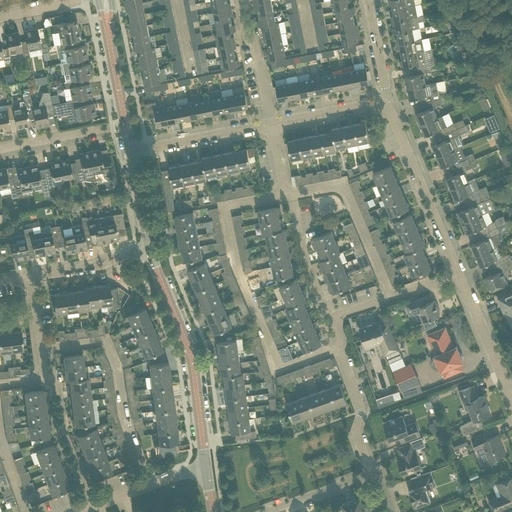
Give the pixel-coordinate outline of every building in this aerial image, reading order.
[(227,3),(226,0),(214,0),(211,1),(214,12),(231,8),(230,3),(227,3)] [(273,12),(271,0),(253,4),(254,9),(257,9),(258,15),(273,12)] [(350,2),(349,0),(331,0),(333,12),(337,11),(348,8),(347,3),(350,2)] [(415,5),(413,0),(387,0),(389,5),(391,4),(392,10),(407,7),(415,5)] [(145,14),(142,3),(125,6),(126,12),(129,11),(130,17),(145,14)] [(417,17),(415,5),(407,7),(392,10),(394,16),(391,16),(392,22),(410,18),(417,17)] [(354,7),(348,8),(337,11),(339,22),(353,19),(352,13),(355,13),(354,7)] [(232,14),(231,8),(214,12),(216,23),(231,20),(230,14),(232,14)] [(275,22),(273,12),(258,15),(259,20),(257,21),(258,27),(263,26),(263,25),(275,23),(275,22)] [(147,25),(145,14),(130,17),(131,22),(128,23),(129,28),(147,25)] [(424,20),(423,15),(417,17),(410,18),(392,22),(393,27),(396,27),(397,32),(420,28),(418,22),(424,20)] [(355,25),(353,19),(339,22),(341,33),(358,30),(357,24),(355,25)] [(67,22),(52,25),(54,32),(58,31),(61,43),(61,44),(73,41),(81,40),(78,27),(77,21),(77,20),(75,21),(71,22),(70,22),(67,22)] [(231,20),(216,23),(218,34),(230,32),(236,31),(234,25),(232,26),(231,20)] [(278,22),(275,22),(275,23),(263,25),(263,26),(264,31),(262,31),(263,37),(281,34),(278,22)] [(149,36),(147,25),(129,28),(131,34),(133,34),(134,39),(149,36)] [(24,31),(26,41),(28,51),(29,50),(40,48),(41,52),(48,51),(45,37),(39,38),(37,28),(24,31)] [(398,38),(395,39),(397,44),(414,41),(412,29),(397,32),(398,38)] [(359,35),(358,30),(341,33),(344,45),(358,42),(357,36),(359,35)] [(26,41),(20,42),(18,32),(5,35),(8,48),(9,54),(10,54),(21,52),(22,56),(29,55),(29,50),(28,51),(26,41)] [(218,34),(215,35),(217,46),(235,43),(234,37),(231,37),(230,32),(218,34)] [(283,45),(281,34),(263,37),(264,43),(267,42),(268,48),(283,45)] [(151,47),(149,36),(134,39),(135,45),(133,45),(134,51),(140,50),(139,50),(151,47)] [(414,41),(397,44),(398,50),(400,49),(401,55),(416,52),(424,50),(422,39),(414,41)] [(9,54),(8,48),(2,49),(0,40),(0,60),(3,60),(4,63),(11,61),(10,54),(9,54)] [(61,43),(59,44),(60,49),(60,51),(65,50),(67,62),(77,60),(87,58),(85,45),(74,47),(73,41),(61,44),(61,43)] [(236,48),(235,43),(217,46),(219,57),(234,54),(233,49),(236,48)] [(285,56),(283,45),(268,48),(269,53),(267,54),(268,60),(285,56)] [(139,62),(156,58),(154,47),(151,47),(139,50),(140,50),(141,55),(138,56),(139,62)] [(402,60),(400,61),(401,67),(411,65),(412,65),(415,64),(419,63),(419,68),(427,67),(424,50),(416,52),(401,55),(402,60)] [(235,60),(234,54),(219,57),(221,69),(239,65),(238,59),(235,60)] [(159,69),(156,58),(139,62),(140,67),(143,67),(144,72),(159,69)] [(67,62),(62,63),(65,73),(69,72),(71,81),(78,80),(91,77),(88,64),(78,66),(77,60),(67,62)] [(283,65),(282,60),(271,62),(272,68),(277,67),(283,65)] [(183,64),(172,67),(173,72),(179,71),(180,77),(185,76),(184,70),(183,64)] [(414,75),(404,77),(407,88),(425,85),(423,74),(432,72),(431,66),(427,67),(419,68),(415,68),(416,75),(414,75)] [(369,85),(366,68),(354,70),(357,85),(363,84),(363,86),(369,85)] [(161,81),(159,69),(144,72),(145,78),(143,78),(144,84),(161,81)] [(357,85),(354,70),(343,72),(346,90),(352,89),(352,86),(357,85)] [(346,90),(343,72),(332,75),(335,89),(340,88),(341,91),(346,90)] [(12,74),(4,75),(6,83),(14,82),(12,74)] [(335,89),(332,75),(321,77),(324,94),(330,93),(329,91),(335,89)] [(324,94),(321,77),(309,79),(312,94),(318,93),(318,95),(324,94)] [(312,94),(309,79),(298,81),(302,99),(307,98),(307,95),(312,94)] [(65,89),(63,89),(66,101),(67,101),(72,100),(82,99),(92,97),(89,84),(79,86),(78,80),(71,81),(64,82),(65,89)] [(302,99),(298,81),(287,84),(290,98),(295,97),(296,100),(302,99)] [(436,82),(425,85),(407,88),(409,100),(431,95),(432,101),(440,98),(447,96),(446,93),(438,90),(436,82)] [(290,98),(287,84),(275,86),(279,103),(285,102),(284,99),(290,98)] [(13,108),(15,118),(14,118),(16,129),(30,126),(27,116),(33,115),(34,114),(32,107),(29,88),(23,89),(24,93),(23,94),(24,102),(25,106),(20,107),(13,108)] [(33,107),(32,107),(34,114),(33,115),(36,128),(49,125),(47,115),(53,113),(52,105),(50,99),(49,92),(42,94),(38,104),(39,106),(33,107)] [(235,94),(233,94),(237,112),(242,110),(242,108),(248,107),(247,105),(245,95),(245,92),(235,94)] [(237,112),(233,94),(222,96),(225,111),(230,110),(231,113),(237,112)] [(225,111),(222,96),(211,99),(214,116),(220,115),(219,112),(225,111)] [(441,103),(440,98),(432,101),(435,106),(441,103)] [(68,101),(52,105),(53,113),(54,116),(67,113),(74,112),(76,120),(78,119),(79,122),(84,121),(84,118),(96,116),(94,109),(93,103),(83,105),(82,99),(72,100),(67,101),(68,101)] [(214,116),(211,99),(199,101),(202,116),(208,115),(209,117),(214,116)] [(202,116),(199,101),(188,103),(192,121),(197,119),(197,117),(202,116)] [(155,102),(144,104),(147,119),(156,117),(157,125),(163,124),(164,126),(169,125),(166,108),(165,104),(155,106),(155,102)] [(192,121),(188,103),(177,105),(180,120),(185,119),(186,122),(192,121)] [(0,111),(0,131),(11,130),(9,120),(14,118),(15,118),(13,108),(12,104),(5,105),(6,110),(0,111)] [(180,120),(177,105),(166,108),(169,125),(175,124),(174,121),(180,120)] [(420,125),(437,118),(433,107),(415,114),(420,125)] [(493,115),(485,118),(487,123),(495,119),(493,115)] [(442,129),(437,118),(420,125),(424,136),(442,129)] [(365,122),(354,124),(358,143),(369,141),(365,122)] [(457,129),(455,123),(444,128),(446,133),(449,132),(457,129)] [(358,143),(354,124),(343,127),(346,145),(358,143)] [(457,148),(453,137),(468,131),(465,125),(457,129),(449,132),(451,138),(432,146),(436,157),(454,149),(457,148)] [(346,145),(343,127),(331,129),(332,132),(335,147),(336,147),(346,145)] [(332,132),(321,134),(325,153),(336,151),(336,147),(335,147),(332,132)] [(325,153),(321,134),(310,136),(313,155),(325,153)] [(313,155),(310,136),(299,138),(302,157),(313,155)] [(302,157),(299,138),(287,141),(291,159),(302,157)] [(247,149),(235,151),(239,170),(251,167),(247,149)] [(458,160),(454,149),(436,157),(441,168),(458,160)] [(107,180),(113,179),(108,155),(101,157),(100,150),(89,152),(94,174),(101,173),(102,176),(107,180)] [(239,170),(235,151),(224,153),(228,172),(239,170)] [(94,174),(89,152),(79,154),(82,167),(76,168),(79,181),(84,180),(91,181),(92,178),(95,178),(94,174)] [(228,172),(224,153),(213,155),(217,174),(228,172)] [(465,156),(460,159),(463,165),(475,160),(473,153),(465,156)] [(217,174),(213,155),(202,158),(202,161),(206,176),(217,174)] [(79,181),(76,168),(71,169),(69,159),(59,161),(62,178),(72,176),(74,182),(79,181)] [(477,166),(475,160),(463,165),(465,171),(477,166)] [(62,178),(59,161),(48,163),(49,169),(44,170),(48,187),(53,186),(63,184),(62,178)] [(202,161),(191,163),(195,182),(206,179),(206,176),(202,161)] [(195,182),(191,163),(180,165),(184,184),(195,182)] [(48,190),(48,187),(44,170),(39,171),(38,165),(27,167),(32,191),(42,189),(43,191),(48,190)] [(169,169),(161,171),(169,211),(175,210),(172,198),(175,197),(173,186),(182,184),(184,184),(180,165),(169,167),(169,169)] [(390,166),(373,173),(377,184),(395,177),(390,166)] [(32,191),(27,167),(17,169),(20,183),(14,185),(17,196),(22,195),(21,193),(32,191)] [(17,197),(17,196),(14,185),(13,178),(8,179),(6,168),(0,169),(0,194),(11,192),(12,198),(17,197)] [(468,182),(463,171),(446,179),(450,189),(468,182)] [(399,187),(395,177),(377,184),(382,195),(399,187)] [(475,179),(468,182),(450,189),(455,200),(474,192),(476,198),(488,193),(486,187),(479,190),(475,179)] [(399,187),(382,195),(382,196),(386,205),(404,198),(399,187)] [(489,211),(485,201),(490,198),(488,193),(476,198),(478,203),(457,212),(461,223),(482,215),(488,212),(489,211)] [(404,198),(386,205),(387,206),(391,216),(408,209),(404,199),(404,198)] [(280,207),(258,211),(260,223),(279,219),(278,214),(281,213),(280,207)] [(193,212),(174,216),(177,227),(195,223),(193,212)] [(103,217),(108,242),(118,240),(116,228),(124,226),(122,213),(103,217)] [(411,214),(393,222),(398,232),(415,225),(411,214)] [(466,234),(486,225),(482,215),(461,223),(466,234)] [(494,222),(488,225),(490,231),(497,227),(506,224),(503,216),(496,219),(494,222)] [(91,239),(87,218),(86,217),(81,218),(82,224),(72,226),(73,234),(77,252),(87,249),(86,244),(91,242),(91,239)] [(108,242),(103,217),(93,219),(92,217),(87,218),(91,239),(96,238),(97,245),(108,242)] [(279,219),(260,223),(263,235),(266,234),(266,233),(281,230),(280,225),(283,224),(282,218),(279,219)] [(197,235),(195,223),(177,227),(179,239),(197,235)] [(73,234),(72,226),(61,228),(61,225),(56,226),(59,246),(65,245),(66,254),(77,252),(73,234)] [(420,235),(415,225),(398,232),(402,243),(420,235)] [(59,246),(56,226),(50,227),(51,231),(40,233),(45,255),(55,253),(54,247),(59,246)] [(504,244),(500,233),(497,227),(490,231),(487,232),(490,237),(471,245),(475,256),(493,249),(504,244)] [(45,255),(40,233),(40,232),(33,233),(33,229),(30,228),(23,229),(24,234),(26,240),(28,252),(33,251),(34,257),(45,255)] [(287,229),(281,230),(266,233),(266,234),(268,244),(287,241),(285,235),(288,235),(287,229)] [(315,250),(318,249),(335,242),(331,231),(313,238),(316,244),(313,245),(315,250)] [(28,252),(26,240),(24,234),(8,238),(10,246),(11,251),(11,253),(13,261),(29,258),(28,252)] [(200,246),(197,235),(179,239),(181,250),(200,246)] [(424,246),(420,235),(402,243),(407,254),(422,247),(424,246)] [(289,240),(287,241),(268,244),(270,256),(289,252),(288,247),(291,246),(289,240)] [(340,253),(335,242),(318,249),(320,254),(317,255),(319,260),(323,259),(337,254),(340,253)] [(202,258),(200,246),(181,250),(183,261),(202,258)] [(422,247),(407,254),(404,255),(409,266),(426,258),(422,247)] [(497,259),(494,252),(493,249),(475,256),(480,267),(497,259)] [(292,251),(289,252),(270,256),(273,267),(291,263),(290,258),(293,257),(292,251)] [(342,264),(337,254),(323,259),(319,260),(322,266),(319,267),(321,273),(324,271),(342,264)] [(366,254),(356,258),(361,268),(363,268),(370,265),(366,254)] [(509,254),(501,258),(499,259),(501,264),(511,260),(509,254)] [(431,268),(426,258),(409,266),(413,276),(431,268)] [(511,259),(511,260),(501,264),(504,270),(484,278),(490,291),(507,283),(505,276),(510,274),(508,270),(511,268),(511,259)] [(209,273),(205,263),(187,270),(191,279),(190,279),(191,281),(209,273)] [(294,263),(291,263),(273,267),(275,278),(293,275),(292,269),(295,268),(294,263)] [(346,275),(342,264),(324,271),(326,277),(323,278),(326,283),(328,282),(346,275)] [(253,271),(246,274),(247,277),(253,291),(261,288),(257,270),(253,271)] [(214,284),(209,273),(191,281),(192,283),(196,291),(214,284)] [(333,293),(351,285),(346,275),(328,282),(331,287),(328,288),(330,294),(333,292),(333,293)] [(297,279),(280,286),(284,297),(301,290),(299,285),(302,284),(300,278),(297,279)] [(107,285),(98,286),(100,305),(111,303),(112,309),(119,308),(116,288),(110,288),(109,284),(106,284),(107,285)] [(218,294),(214,284),(196,291),(200,300),(199,300),(200,302),(218,294)] [(100,305),(98,286),(89,287),(89,286),(86,287),(86,289),(87,289),(89,306),(100,305)] [(87,289),(86,289),(84,289),(84,290),(75,291),(78,310),(89,309),(89,306),(87,289)] [(304,289),(301,290),(284,297),(289,307),(289,308),(303,302),(306,301),(304,295),(306,294),(304,289)] [(78,310),(75,291),(66,293),(66,291),(64,292),(66,312),(78,310)] [(66,312),(64,292),(62,292),(62,293),(52,294),(55,313),(66,312)] [(511,293),(507,296),(498,299),(505,315),(506,315),(511,327),(511,293)] [(223,305),(218,294),(200,302),(200,304),(201,304),(205,312),(223,305)] [(420,299),(404,304),(409,316),(418,312),(423,323),(439,315),(437,311),(439,310),(435,300),(429,303),(426,296),(420,299)] [(308,306),(306,301),(303,302),(289,308),(289,307),(286,308),(290,319),(308,312),(306,307),(308,306)] [(119,311),(122,317),(127,315),(132,325),(150,318),(149,316),(148,316),(144,307),(141,309),(138,303),(119,311)] [(267,305),(260,308),(261,311),(264,318),(271,315),(274,314),(271,308),(269,304),(267,305)] [(227,315),(223,305),(205,312),(208,321),(207,321),(208,323),(227,315)] [(310,311),(308,312),(290,319),(295,330),(312,322),(310,318),(313,316),(310,311)] [(232,326),(227,315),(208,323),(209,325),(210,325),(214,334),(232,326)] [(151,320),(150,318),(132,325),(136,336),(153,329),(150,320),(151,320)] [(315,321),(312,322),(295,330),(299,340),(317,333),(314,328),(317,327),(315,321)] [(387,324),(381,326),(379,321),(367,325),(368,326),(359,329),(364,346),(381,341),(387,355),(398,350),(387,324)] [(429,334),(437,354),(438,355),(454,348),(451,341),(449,341),(443,328),(429,334)] [(157,337),(153,329),(136,336),(140,346),(159,339),(158,337),(157,337)] [(11,331),(9,331),(12,351),(23,349),(21,330),(12,332),(11,331)] [(12,351),(9,331),(7,331),(7,332),(0,333),(0,349),(0,352),(12,351)] [(319,332),(317,333),(299,340),(304,351),(321,344),(319,339),(322,337),(319,332)] [(159,341),(159,339),(140,346),(145,357),(162,350),(159,341)] [(238,351),(237,339),(217,342),(219,351),(218,351),(218,354),(238,351)] [(284,347),(277,350),(279,353),(282,361),(284,362),(292,359),(287,346),(284,347)] [(456,346),(454,348),(438,355),(437,354),(434,356),(440,371),(441,371),(444,378),(463,370),(460,363),(463,362),(456,346)] [(240,362),(238,351),(218,354),(218,356),(219,356),(220,365),(240,362)] [(367,370),(381,368),(378,353),(364,356),(367,370)] [(84,367),(82,355),(63,357),(64,363),(61,364),(62,369),(65,369),(84,367)] [(240,362),(220,365),(221,374),(220,374),(221,376),(224,376),(241,374),(241,373),(240,362)] [(169,372),(168,363),(150,365),(151,376),(171,374),(170,372),(169,372)] [(420,383),(411,364),(393,372),(401,391),(420,383)] [(85,378),(85,377),(84,367),(65,369),(66,375),(63,375),(63,381),(66,380),(66,381),(69,380),(85,378)] [(241,374),(224,376),(225,385),(224,385),(225,387),(244,385),(243,373),(241,373),(241,374)] [(171,376),(171,374),(151,376),(153,388),(171,385),(170,377),(171,376)] [(88,377),(85,377),(85,378),(69,380),(70,385),(67,386),(68,392),(71,391),(90,389),(88,377)] [(348,405),(340,384),(329,388),(336,406),(342,404),(342,405),(345,405),(345,406),(348,405)] [(172,394),(171,385),(153,388),(154,399),(173,397),(173,394),(172,394)] [(246,396),(244,385),(225,387),(225,390),(226,389),(227,398),(246,396)] [(459,392),(463,401),(465,406),(467,405),(473,420),(459,427),(463,436),(483,428),(479,419),(490,414),(483,396),(477,398),(472,386),(459,392)] [(336,406),(329,388),(318,392),(326,413),(328,412),(328,411),(330,410),(330,408),(336,406)] [(91,400),(90,389),(71,391),(71,397),(68,397),(69,403),(72,403),(91,400)] [(43,390),(24,393),(26,404),(45,402),(44,396),(47,396),(46,390),(43,391),(43,390)] [(399,391),(392,393),(394,400),(401,397),(399,391)] [(326,413),(318,392),(308,396),(314,414),(320,411),(321,413),(323,412),(324,414),(326,413)] [(247,407),(246,396),(227,398),(228,407),(227,407),(228,410),(247,407)] [(314,414),(308,396),(297,400),(305,420),(307,420),(307,418),(309,418),(308,416),(314,414)] [(385,396),(376,399),(378,405),(387,402),(385,396)] [(174,399),(173,397),(154,399),(156,410),(174,408),(173,399),(174,399)] [(93,412),(91,400),(72,403),(73,408),(70,408),(71,414),(73,414),(93,412)] [(305,420),(297,400),(286,404),(293,422),(299,419),(300,421),(302,420),(302,421),(305,420)] [(48,401),(45,402),(26,404),(27,416),(46,413),(46,408),(49,407),(48,401)] [(249,419),(247,407),(228,410),(228,412),(229,412),(230,421),(249,419)] [(175,417),(174,408),(156,410),(157,422),(176,419),(176,417),(175,417)] [(94,423),(93,412),(73,414),(74,419),(71,420),(72,426),(75,425),(75,426),(94,423)] [(49,413),(46,413),(27,416),(29,427),(48,424),(47,419),(50,419),(49,413)] [(415,422),(406,426),(402,416),(383,423),(389,439),(404,434),(406,440),(401,442),(420,435),(415,422)] [(254,418),(249,419),(230,421),(231,430),(230,430),(230,433),(235,432),(236,439),(256,436),(254,418)] [(177,422),(176,419),(157,422),(159,433),(177,431),(176,422),(177,422)] [(51,424),(48,424),(29,427),(30,439),(49,436),(49,430),(51,430),(51,424)] [(99,440),(95,429),(77,436),(80,441),(77,442),(79,448),(82,447),(99,440)] [(178,440),(177,431),(159,433),(160,445),(154,445),(155,452),(175,450),(174,443),(179,442),(179,440),(178,440)] [(499,435),(489,438),(486,440),(483,434),(471,439),(476,451),(483,448),(489,460),(505,454),(500,442),(501,441),(499,435)] [(465,437),(452,442),(455,449),(468,444),(465,437)] [(104,451),(99,440),(82,447),(84,452),(81,453),(83,459),(86,458),(104,451)] [(58,450),(56,444),(36,452),(40,462),(57,456),(56,451),(58,450)] [(402,475),(422,468),(417,454),(415,455),(411,444),(398,449),(402,460),(397,461),(402,475)] [(90,468),(108,461),(104,451),(86,458),(87,462),(85,463),(87,469),(90,468)] [(60,461),(62,460),(60,455),(57,456),(40,462),(44,473),(61,466),(60,461)] [(94,479),(112,472),(108,461),(90,468),(92,473),(89,474),(91,480),(94,479)] [(64,465),(61,466),(44,473),(48,484),(65,477),(64,472),(66,471),(64,465)] [(411,490),(408,491),(410,496),(414,507),(423,504),(430,501),(426,489),(433,486),(436,485),(431,471),(428,472),(419,475),(410,479),(414,489),(411,490)] [(68,476),(65,477),(48,484),(52,495),(70,488),(68,483),(70,482),(68,476)] [(511,476),(506,479),(496,483),(501,496),(488,501),(492,511),(493,511),(511,504),(511,476)] [(364,511),(360,498),(340,505),(342,511),(364,511)]
